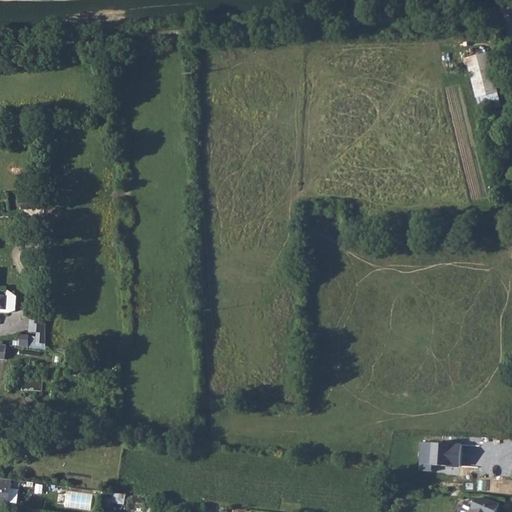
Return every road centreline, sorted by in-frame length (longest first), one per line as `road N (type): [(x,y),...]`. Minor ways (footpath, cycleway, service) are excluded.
road 1 (track): [(0,53),(504,4)]
road 2 (unknown): [(36,233),(20,241),(34,293),(15,322),(0,328)]
